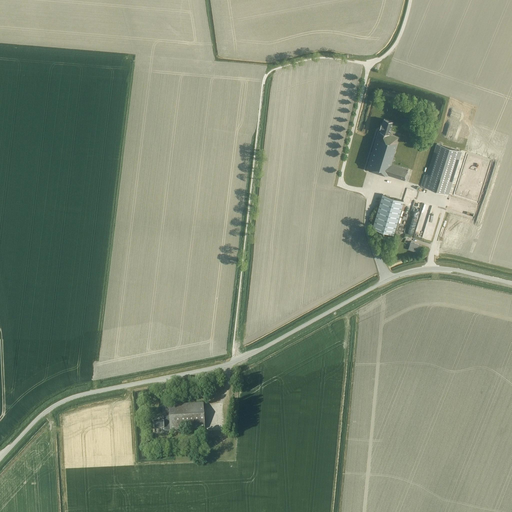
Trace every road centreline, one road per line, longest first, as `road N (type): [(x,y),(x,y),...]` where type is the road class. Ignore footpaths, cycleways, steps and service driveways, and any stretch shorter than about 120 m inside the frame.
road 1 (unclassified): [(0,458),(74,397),(231,363),(406,271),(438,267),(511,283)]
road 2 (track): [(370,194),(339,185),(368,64)]
